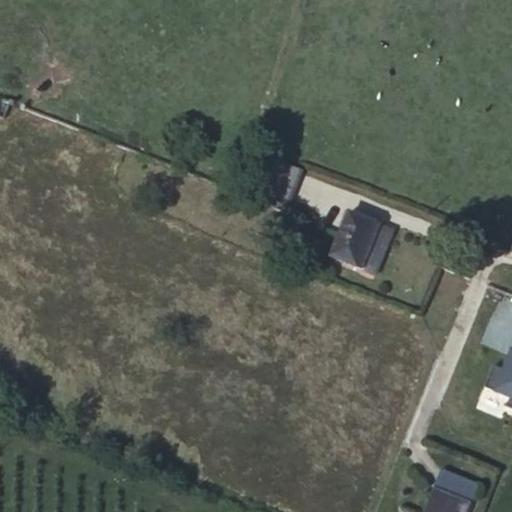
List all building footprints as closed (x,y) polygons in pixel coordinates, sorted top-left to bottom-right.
[(0,95),(0,116),(4,118),(11,99),(0,95)] [(269,217),(283,174),(271,170),(256,211),(269,217)] [(304,182),(283,174),(269,217),(287,224),(304,182)] [(374,237),(340,224),(322,265),(357,279),(374,237)] [(511,349),(509,349),(502,368),(494,365),(485,389),(511,398),(511,349)] [(469,511),(481,485),(441,469),(423,511),(469,511)]
